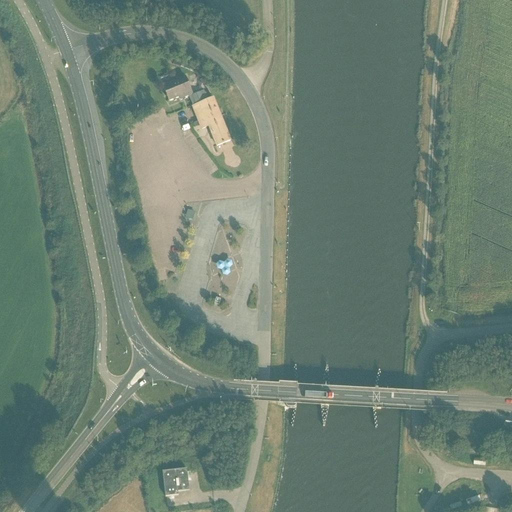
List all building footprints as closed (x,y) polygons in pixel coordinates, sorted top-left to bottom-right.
[(192,101),(195,100),(193,95),(187,77),(164,86),(170,101),(180,97),(181,100),(190,96),(192,101)] [(201,91),(209,89),(206,77),(199,78),(201,91)] [(210,127),(217,146),(231,141),(214,99),(210,100),(208,96),(202,98),(200,93),(193,95),(195,100),(192,101),(194,106),(203,130),(210,127)] [(183,220),(192,223),(195,215),(186,212),(183,220)] [(224,264),(220,262),(216,266),(217,270),(222,271),(223,276),(228,277),(231,274),(230,270),(233,266),(232,261),(227,260),(224,264)] [(322,383),(320,407),(328,407),(330,383),(322,383)] [(374,385),(372,410),(381,410),(382,386),(374,385)] [(269,386),(268,397),(281,398),(281,386),(269,386)] [(163,473),(166,497),(178,496),(178,492),(189,491),(187,470),(163,473)] [(466,511),(478,508),(476,500),(464,503),(466,511)]
